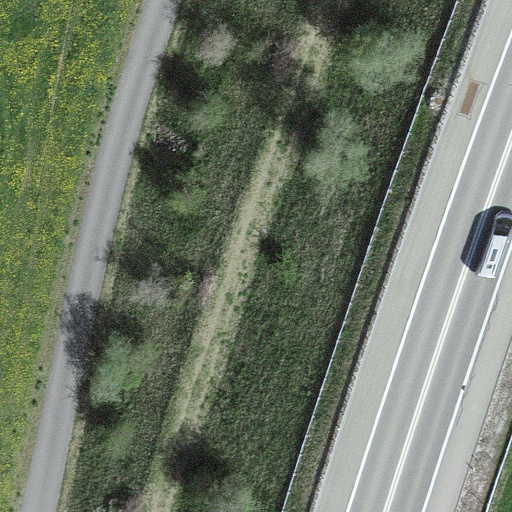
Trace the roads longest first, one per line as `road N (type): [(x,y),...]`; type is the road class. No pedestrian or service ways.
road 1 (unclassified): [(184,0),(118,208),(47,511)]
road 2 (trunk): [(386,511),(511,137)]
